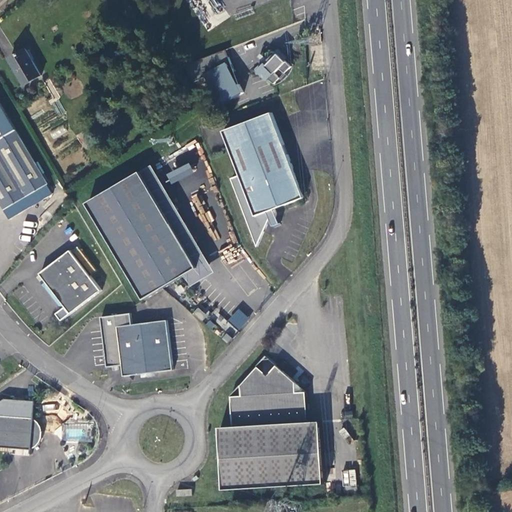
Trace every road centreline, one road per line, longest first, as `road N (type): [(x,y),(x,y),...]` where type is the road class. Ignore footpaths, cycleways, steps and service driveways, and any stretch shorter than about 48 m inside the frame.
road 1 (trunk): [(375,0),(418,511)]
road 2 (trunk): [(443,511),(401,0)]
road 3 (unclassified): [(186,412),(341,226),(346,201),(329,0)]
road 4 (unclassified): [(0,318),(59,376),(132,420)]
road 5 (unclassified): [(20,511),(130,458)]
